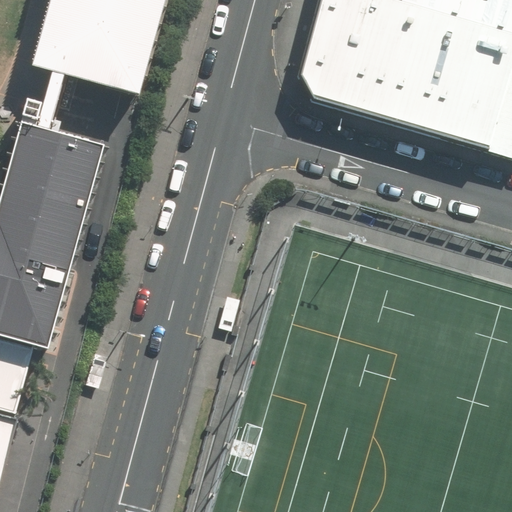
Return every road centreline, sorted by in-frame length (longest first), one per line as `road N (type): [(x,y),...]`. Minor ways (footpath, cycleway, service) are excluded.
road 1 (secondary): [(222,120),(117,511)]
road 2 (unclassified): [(511,204),(222,120)]
road 3 (secondary): [(254,0),(222,120)]
